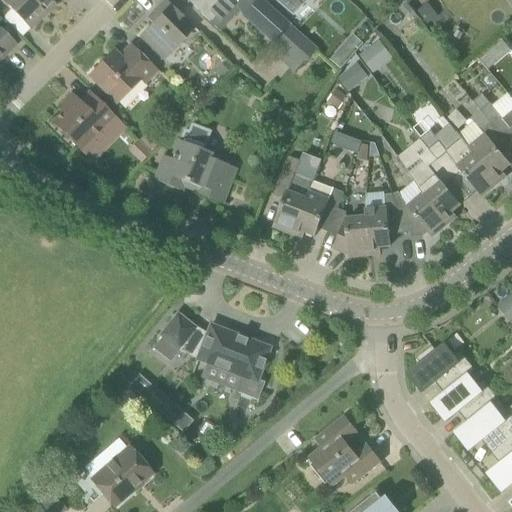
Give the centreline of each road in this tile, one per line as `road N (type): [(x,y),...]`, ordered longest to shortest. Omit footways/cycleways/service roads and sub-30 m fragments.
road 1 (residential): [(0,162),(77,204),(342,308),(384,314)]
road 2 (residential): [(478,511),(398,411),(384,314)]
road 3 (residential): [(0,116),(116,0)]
road 4 (residential): [(384,314),(416,307),(511,237)]
